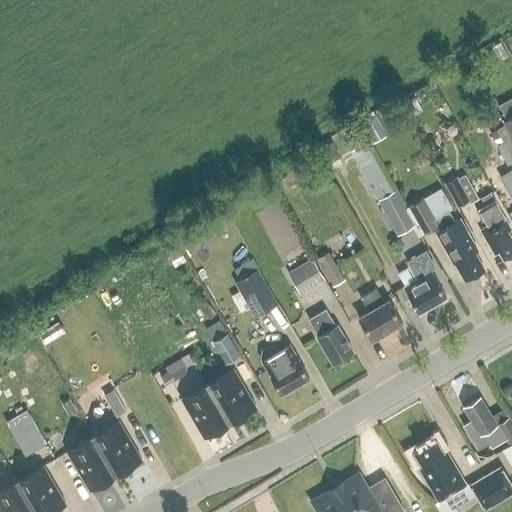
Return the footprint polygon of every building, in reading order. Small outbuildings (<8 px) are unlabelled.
[(360,123),(369,138),(384,129),(375,114),(360,123)] [(511,138),(511,116),(503,122),(511,138)] [(489,132),(508,167),(511,165),(511,142),(503,125),(489,132)] [(354,159),(369,151),(364,143),(349,151),(354,159)] [(511,171),(502,177),(511,194),(511,171)] [(458,205),(468,199),(456,178),(445,184),(458,205)] [(416,225),(396,190),(379,200),(398,235),(416,225)] [(497,206),(498,205),(491,193),(474,203),(488,226),(481,230),(495,255),(499,252),(503,259),(511,253),(511,239),(508,232),(511,230),(497,206)] [(443,244),(445,242),(449,249),(447,250),(461,274),(465,272),(469,279),(484,270),(474,251),(477,249),(470,236),(468,238),(457,220),(455,222),(449,211),(435,219),(423,199),(409,207),(425,234),(438,226),(440,230),(437,232),(443,244)] [(206,216),(207,231),(223,230),(223,215),(206,216)] [(409,266),(397,272),(405,286),(403,287),(418,313),(446,297),(431,271),(436,268),(425,250),(406,261),(409,266)] [(334,286),(344,280),(328,252),(318,258),(334,286)] [(324,280),(311,258),(287,272),(301,294),(324,280)] [(233,282),(254,318),(278,304),(257,268),(233,282)] [(358,317),(372,340),(402,323),(388,299),(384,302),(376,288),(360,297),(368,311),(358,317)] [(200,306),(209,318),(214,314),(206,302),(200,306)] [(325,309),(308,319),(318,336),(317,337),(333,364),(353,352),(337,325),(335,326),(327,313),(325,309)] [(50,329),(40,335),(45,344),(55,338),(50,329)] [(227,334),(212,342),(225,364),(240,355),(227,334)] [(309,378),(293,350),(290,345),(277,352),(275,348),(270,347),(263,351),(261,356),(264,360),(262,361),(281,394),(309,378)] [(189,353),(181,358),(186,367),(194,361),(189,353)] [(233,368),(207,384),(230,422),(256,407),(233,368)] [(204,437),(230,422),(207,384),(181,399),(204,437)] [(474,426),(477,431),(466,437),(480,460),(495,452),(492,447),(505,440),(509,445),(511,443),(511,423),(508,418),(497,424),(492,416),(491,416),(479,397),(464,407),(474,424),(474,426)] [(69,400),(62,404),(70,417),(77,413),(69,400)] [(120,401),(110,406),(116,417),(126,411),(120,401)] [(29,407),(7,419),(28,454),(49,442),(29,407)] [(93,436),(115,474),(126,468),(141,459),(119,421),(93,436)] [(115,474),(93,436),(67,451),(89,489),(93,487),(115,474)] [(465,484),(447,453),(444,454),(436,440),(414,453),(423,467),(420,469),(439,500),(465,484)] [(43,465),(17,481),(35,511),(50,511),(65,503),(43,465)] [(511,486),(501,467),(471,485),(485,509),(511,493),(511,486)] [(354,477),(313,501),(319,511),(401,511),(403,511),(404,511),(392,492),(384,478),(369,487),(366,488),(358,475),(354,477)] [(0,510),(1,511),(35,511),(17,481),(0,490),(0,510)]
